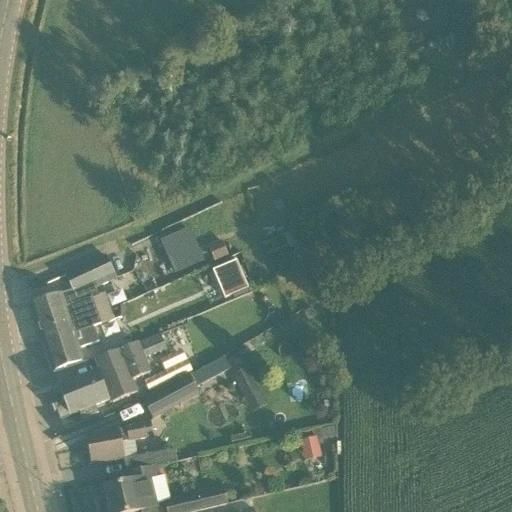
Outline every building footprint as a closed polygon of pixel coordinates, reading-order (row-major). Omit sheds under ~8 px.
[(189,229),(160,242),(174,274),(203,262),(189,229)] [(220,241),(208,247),(214,262),(227,256),(220,241)] [(105,256),(65,275),(72,290),(76,298),(96,288),(116,279),(113,273),(105,256)] [(236,261),(212,271),(224,299),(248,289),(236,261)] [(72,290),(29,305),(39,334),(41,339),(113,315),(105,293),(99,295),(96,288),(76,298),(72,290)] [(41,339),(53,373),(72,367),(84,363),(79,349),(99,343),(94,327),(115,320),(113,315),(41,339)] [(78,382),(59,389),(70,416),(78,413),(81,420),(99,413),(96,406),(110,400),(111,404),(137,393),(135,390),(132,381),(139,378),(150,374),(144,359),(166,350),(161,335),(138,344),(137,342),(93,359),(97,370),(98,374),(78,382)] [(152,419),(199,394),(196,388),(230,370),(223,358),(143,401),(152,419)] [(233,375),(254,412),(270,403),(250,366),(233,375)] [(91,466),(111,462),(125,459),(137,457),(134,441),(154,437),(151,423),(119,429),(119,432),(86,438),(91,466)] [(304,460),(323,458),(320,436),(301,439),(304,460)] [(138,511),(167,505),(167,503),(170,502),(164,477),(160,478),(158,468),(130,474),(132,482),(105,489),(110,511),(138,511)] [(167,503),(167,505),(168,511),(197,511),(227,505),(223,489),(170,502),(167,503)]
